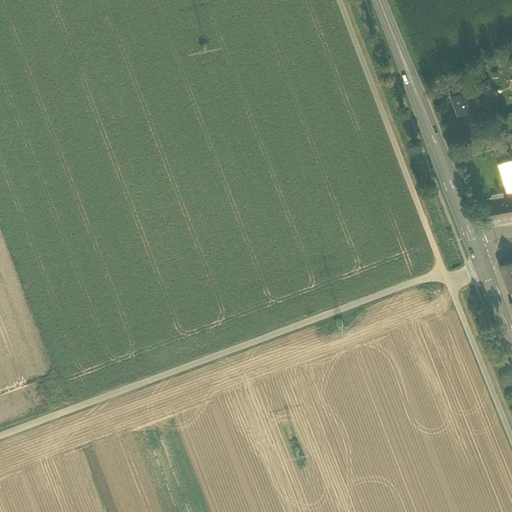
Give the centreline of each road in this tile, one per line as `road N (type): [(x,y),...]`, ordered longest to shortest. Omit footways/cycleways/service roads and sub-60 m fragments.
road 1 (unclassified): [(0,435),(427,276),(483,269)]
road 2 (track): [(511,441),(338,0)]
road 3 (secondary): [(475,247),(378,0)]
